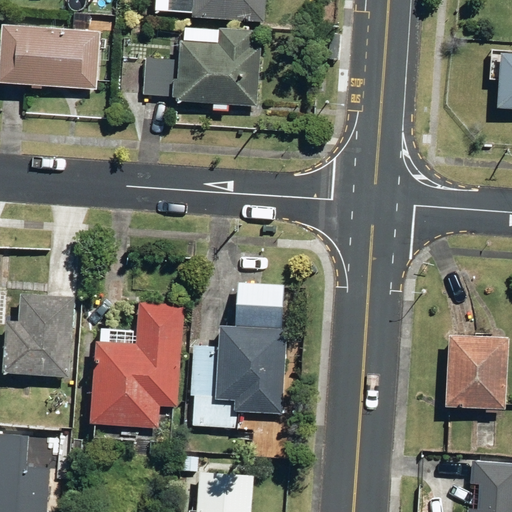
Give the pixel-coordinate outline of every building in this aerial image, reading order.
[(195,19),(268,23),(269,0),(158,0),(157,12),(195,14),(195,19)] [(3,85),(98,90),(102,33),(6,28),(3,85)] [(215,112),(230,113),(231,107),(260,109),(264,47),(255,47),(256,32),(222,30),(222,45),(184,42),(181,82),(176,81),(178,62),(149,60),(146,96),(176,97),(175,99),(180,99),(180,104),(216,106),(215,112)] [(329,36),(328,61),(338,61),(339,36),(329,36)] [(511,56),(498,56),(495,110),(511,110),(511,56)] [(196,423),(236,425),(237,409),(285,410),(289,326),(284,326),(287,281),(241,279),(239,324),(223,323),(222,345),(196,344),(193,392),(197,392),(196,423)] [(6,369),(72,373),(76,294),(24,290),(22,316),(10,315),(6,369)] [(94,419),(162,423),(163,401),(180,403),(186,301),(141,299),(139,340),(114,338),(114,327),(106,326),(105,338),(99,337),(94,419)] [(442,405),(501,408),(505,337),(446,333),(442,405)] [(35,431),(0,429),(0,511),(52,511),(56,441),(35,440),(35,431)] [(185,447),(203,448),(204,435),(186,434),(185,447)] [(461,511),(508,511),(508,505),(511,505),(511,462),(468,459),(466,481),(473,482),(471,507),(462,507),(461,511)] [(254,511),(257,471),(203,467),(199,511),(254,511)]
